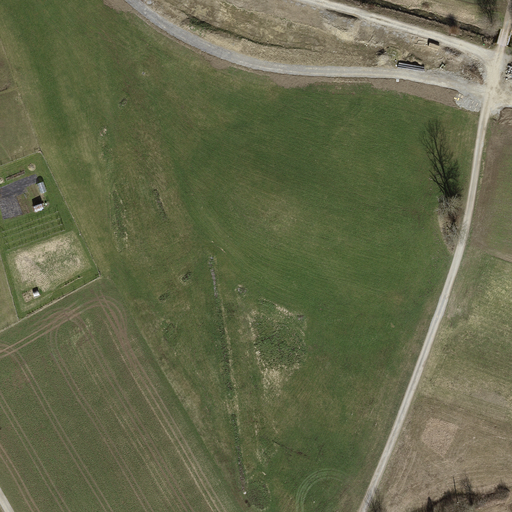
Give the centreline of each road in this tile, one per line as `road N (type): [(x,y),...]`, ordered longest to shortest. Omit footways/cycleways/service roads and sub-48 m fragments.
road 1 (track): [(511,7),(458,257),(362,511)]
road 2 (track): [(511,101),(404,73),(243,62),(170,30),(133,0)]
